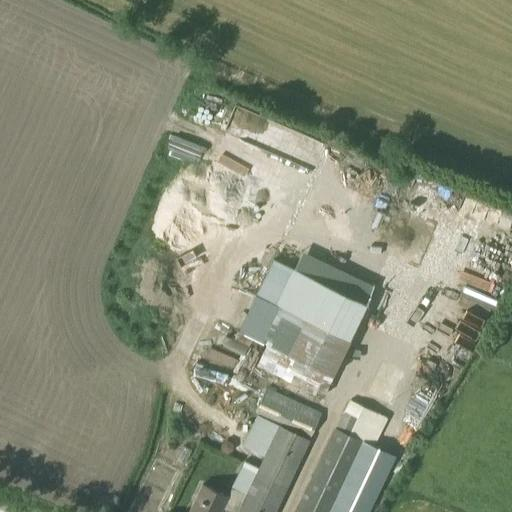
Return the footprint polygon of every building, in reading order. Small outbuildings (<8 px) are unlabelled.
[(215,167),(211,181),(226,186),(230,171),(215,167)] [(254,352),(322,381),(363,284),(291,254),(285,270),(262,260),(233,329),(259,340),(254,352)] [(285,387),(307,397),(314,381),(292,371),(285,387)] [(266,388),(255,414),(309,439),(319,413),(288,399),(266,388)] [(349,401),(296,511),(367,511),(393,457),(375,448),(389,419),(349,401)] [(201,486),(189,511),(219,511),(221,508),(228,511),(276,511),(309,440),(277,426),(257,470),(243,463),(226,497),(201,486)]
